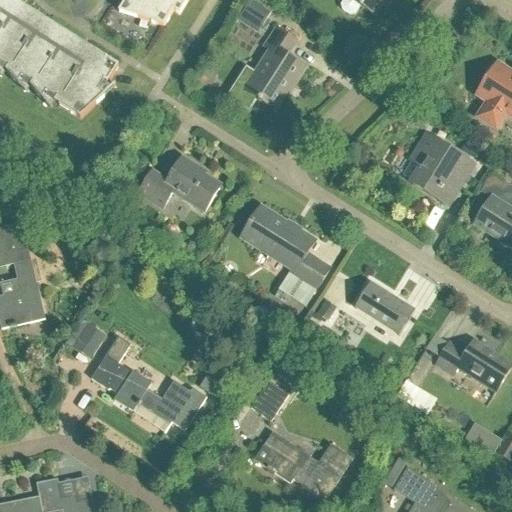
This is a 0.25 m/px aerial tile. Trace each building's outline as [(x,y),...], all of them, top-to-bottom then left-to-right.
[(119,69),(8,0),(125,0),(128,1),(118,16),(163,30),(173,15),(179,19),(191,0),(0,0),(0,78),(0,79),(5,73),(24,94),(30,89),(49,110),(54,105),(80,121),(115,89),(109,84),(119,69)] [(375,20),(387,0),(346,0),(346,1),(342,9),(343,13),(350,18),(355,17),(360,10),(375,20)] [(273,14),(253,1),(239,24),(259,36),(273,14)] [(276,114),(305,70),(287,59),(297,45),(276,31),(264,50),(269,54),(255,75),(247,70),(227,100),(250,115),(258,103),(276,114)] [(511,121),(511,77),(497,68),(477,98),(487,105),(477,120),(497,132),(506,117),(511,121)] [(421,134),(428,122),(410,112),(403,123),(421,134)] [(447,208),(472,167),(427,139),(414,159),(425,166),(413,186),(447,208)] [(476,163),(483,153),(468,144),(461,154),(476,163)] [(489,172),(495,163),(485,157),(479,166),(489,172)] [(221,188),(197,173),(199,170),(183,160),(169,183),(153,173),(138,197),(162,213),(172,197),(204,216),(221,188)] [(511,210),(509,209),(511,204),(511,190),(491,178),(481,195),(490,201),(472,229),(511,253),(511,210)] [(113,192),(107,201),(127,213),(132,204),(113,192)] [(306,310),(316,294),(330,272),(307,257),(316,243),(261,209),(241,242),(291,273),(279,293),(306,310)] [(484,266),(493,253),(449,223),(440,235),(484,266)] [(32,264),(24,226),(0,231),(0,269),(15,266),(19,283),(1,287),(4,300),(0,300),(0,324),(2,334),(46,324),(37,286),(42,285),(37,263),(32,264)] [(399,339),(415,313),(370,285),(354,311),(399,339)] [(368,354),(377,335),(327,310),(317,329),(368,354)] [(66,346),(90,362),(105,338),(80,321),(74,331),(75,332),(66,346)] [(133,377),(120,369),(132,351),(119,342),(92,383),(109,394),(110,393),(119,399),(116,404),(166,437),(173,426),(185,433),(203,405),(174,387),(164,403),(149,394),(154,387),(135,375),(133,377)] [(511,369),(511,367),(474,344),(466,357),(449,346),(435,367),(453,379),(458,372),(496,396),(511,369)] [(288,393),(271,381),(269,384),(268,384),(249,411),(269,424),(287,397),(286,396),(288,393)] [(216,382),(208,395),(217,401),(225,388),(216,382)] [(437,403),(406,384),(395,401),(426,420),(437,403)] [(273,436),(255,464),(290,487),(292,484),(325,506),(353,462),(337,452),(331,448),(319,466),(273,436)] [(511,466),(511,463),(511,439),(509,437),(497,457),(511,466)] [(454,509),(426,491),(429,486),(409,473),(395,495),(416,508),(412,511),(466,511),(456,505),(454,509)] [(486,474),(481,483),(489,488),(495,479),(486,474)] [(94,511),(93,504),(77,507),(76,500),(61,503),(58,489),(57,484),(36,488),(39,504),(0,511),(94,511)]
